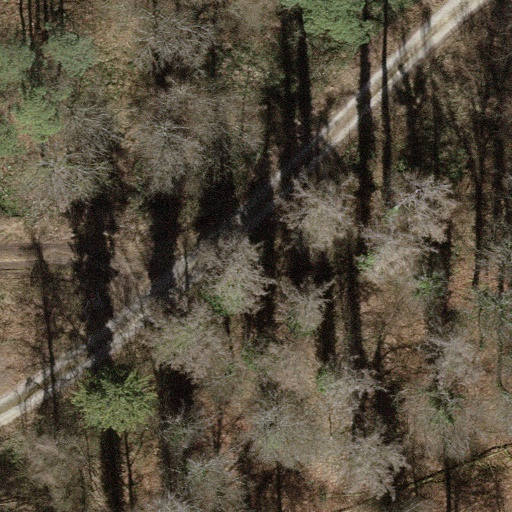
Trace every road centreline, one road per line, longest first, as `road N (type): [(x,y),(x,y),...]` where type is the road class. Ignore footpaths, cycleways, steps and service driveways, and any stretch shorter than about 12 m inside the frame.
road 1 (track): [(0,418),(54,393),(478,0)]
road 2 (track): [(0,260),(202,261)]
